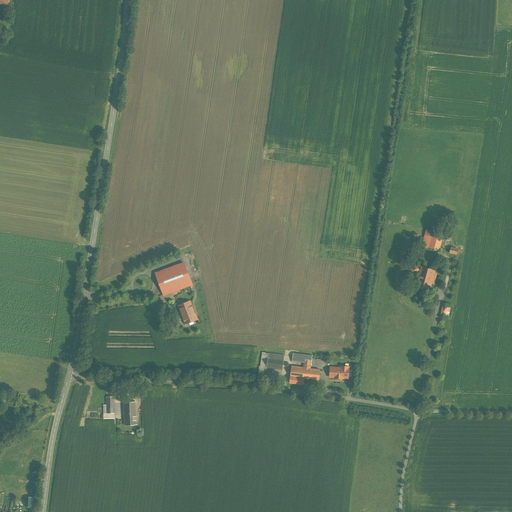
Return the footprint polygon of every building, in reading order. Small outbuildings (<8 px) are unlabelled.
[(442,239),(430,235),(431,230),(426,229),(422,246),(439,251),(442,239)] [(184,263),(156,273),(164,295),(174,291),(173,289),(192,282),(184,263)] [(416,263),(409,267),(413,273),(420,270),(416,263)] [(434,270),(422,267),(416,287),(429,290),(434,270)] [(190,301),(179,305),(183,318),(185,324),(198,319),(196,313),(195,313),(190,301)] [(451,304),(443,303),(440,317),(447,318),(451,304)] [(269,353),(263,352),(261,366),(260,366),(258,376),(264,377),(265,367),(267,367),(269,353)] [(285,355),(269,353),(267,367),(283,369),(285,355)] [(302,368),(302,367),(292,366),(291,376),(304,378),(305,378),(307,378),(309,368),(311,369),(312,355),(293,353),(292,361),(304,362),(303,368),(302,368)] [(341,368),(330,367),(330,376),(334,376),(334,378),(337,378),(337,377),(339,378),(344,378),(344,377),(348,377),(349,377),(349,366),(341,366),(341,368)] [(311,369),(309,368),(307,378),(319,379),(320,369),(311,369)] [(291,376),(290,376),(290,382),(303,384),(304,378),(291,376)] [(136,401),(124,402),(124,410),(136,410),(136,401)] [(136,410),(124,410),(125,425),(137,424),(136,410)] [(14,427),(3,424),(0,432),(0,433),(11,437),(14,427)]
